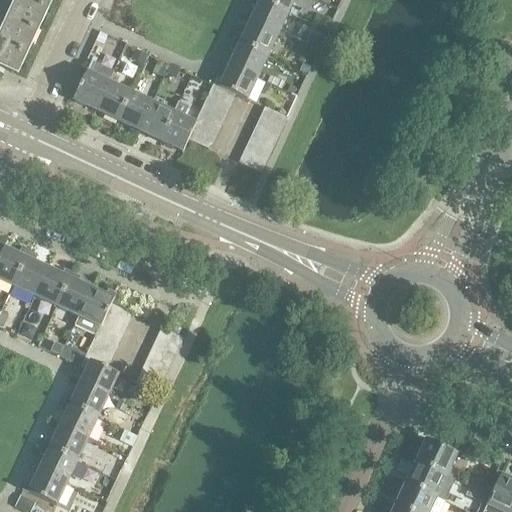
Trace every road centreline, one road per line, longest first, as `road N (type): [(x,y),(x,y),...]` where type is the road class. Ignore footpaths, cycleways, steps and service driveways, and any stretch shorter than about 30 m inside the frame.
road 1 (tertiary): [(279,251),(24,131)]
road 2 (residential): [(212,302),(0,201)]
road 3 (residential): [(24,131),(86,0)]
road 4 (residential): [(341,511),(396,385)]
road 5 (residential): [(396,385),(511,440)]
